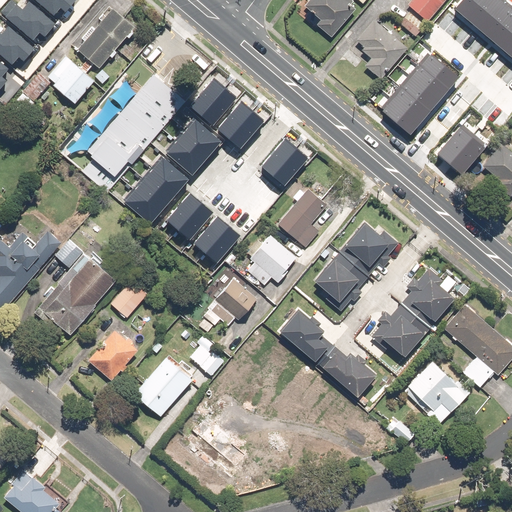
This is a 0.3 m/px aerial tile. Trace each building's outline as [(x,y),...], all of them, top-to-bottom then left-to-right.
[(15,0),(10,0),(3,9),(37,38),(44,29),(48,32),(56,22),(29,0),(21,0),(19,3),(15,0)] [(40,0),(56,13),(63,4),(67,7),(73,0),(40,0)] [(356,6),(347,0),(309,0),(301,12),(333,36),(356,6)] [(412,0),(410,3),(428,19),(443,0),(412,0)] [(511,0),(459,0),(457,3),(511,50),(511,0)] [(78,49),(98,67),(135,26),(115,8),(78,49)] [(456,20),(445,10),(428,30),(440,40),(456,20)] [(411,11),(401,23),(416,35),(426,23),(411,11)] [(0,48),(14,60),(21,51),(25,54),(33,44),(2,19),(0,21),(0,48)] [(406,47),(373,20),(348,50),(381,77),(406,47)] [(455,74),(427,51),(379,107),(407,130),(455,74)] [(10,65),(0,56),(0,83),(6,76),(2,73),(10,65)] [(52,84),(74,102),(93,79),(72,62),(52,84)] [(94,151),(92,155),(95,157),(85,169),(106,187),(186,97),(155,71),(87,148),(94,151)] [(49,82),(40,74),(23,92),(33,101),(49,82)] [(213,75),(191,103),(213,121),(235,93),(213,75)] [(242,98),(219,125),(241,143),(264,116),(242,98)] [(221,136),(197,115),(167,150),(192,171),(221,136)] [(459,122),(440,150),(465,168),(485,140),(459,122)] [(286,135),(262,164),(282,181),(307,152),(286,135)] [(511,192),(511,150),(503,143),(482,168),(511,192)] [(163,153),(126,199),(152,219),(188,173),(163,153)] [(243,160),(236,153),(222,167),(229,174),(243,160)] [(328,205),(309,188),(278,223),(306,248),(322,231),(312,222),(328,205)] [(192,190),(168,219),(188,236),(213,207),(192,190)] [(220,210),(196,239),(216,256),(241,227),(220,210)] [(380,234),(363,221),(313,281),(329,294),(325,298),(340,309),(350,297),(355,301),(363,291),(359,288),(380,264),(384,267),(391,258),(387,255),(398,241),(384,229),(380,234)] [(0,314),(60,242),(45,229),(32,245),(23,238),(14,249),(0,236),(0,314)] [(250,258),(255,262),(247,271),(264,285),(272,275),(279,281),(299,257),(269,234),(250,258)] [(56,254),(68,265),(83,250),(71,238),(56,254)] [(88,258),(39,312),(66,336),(114,282),(88,258)] [(391,343),(405,355),(455,297),(446,289),(450,285),(430,267),(419,280),(415,277),(408,286),(412,290),(391,314),(386,310),(377,320),(381,324),(370,336),(386,350),(391,343)] [(232,277),(215,299),(240,319),(258,296),(232,277)] [(111,303),(128,316),(147,292),(130,279),(111,303)] [(511,343),(466,303),(445,327),(497,373),(511,356),(511,343)] [(298,308),(280,329),(358,395),(376,373),(350,351),(346,355),(321,334),(324,330),(298,308)] [(140,350),(116,329),(88,359),(112,381),(140,350)] [(200,367),(210,374),(223,359),(213,351),(200,367)] [(135,395),(162,417),(193,377),(166,356),(135,395)] [(467,395),(433,361),(403,390),(437,424),(467,395)] [(252,453),(206,412),(189,431),(194,436),(188,442),(191,445),(187,449),(209,468),(212,464),(232,481),(244,467),(241,464),(252,453)] [(400,420),(390,431),(405,444),(415,433),(400,420)] [(0,464),(10,453),(0,444),(0,464)] [(45,487),(31,476),(22,488),(14,482),(3,497),(23,511),(62,511),(56,507),(60,502),(44,489),(45,487)]
